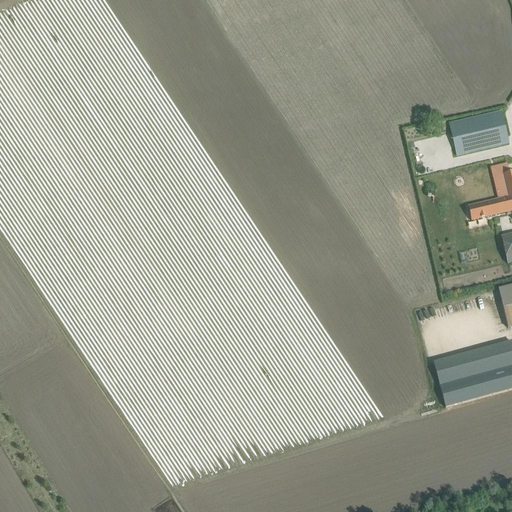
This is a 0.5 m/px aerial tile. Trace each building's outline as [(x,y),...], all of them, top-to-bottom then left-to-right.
[(449,124),(457,157),(509,144),(501,111),(449,124)] [(508,198),(468,207),(471,222),(511,212),(511,215),(511,173),(503,175),(508,198)] [(511,235),(501,238),(507,263),(511,262),(511,235)] [(511,327),(511,286),(498,290),(508,329),(511,327)] [(511,345),(511,342),(481,350),(494,395),(511,390),(511,345)] [(481,350),(456,357),(469,402),(494,395),(481,350)] [(456,357),(433,363),(445,408),(469,402),(456,357)]
